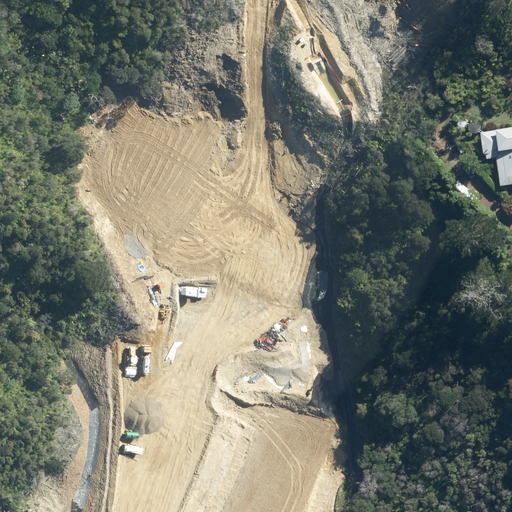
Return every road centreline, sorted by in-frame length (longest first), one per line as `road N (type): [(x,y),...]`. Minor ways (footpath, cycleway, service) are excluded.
road 1 (trunk): [(306,0),(253,149),(172,511)]
road 2 (trunk): [(150,511),(227,167),(278,0)]
